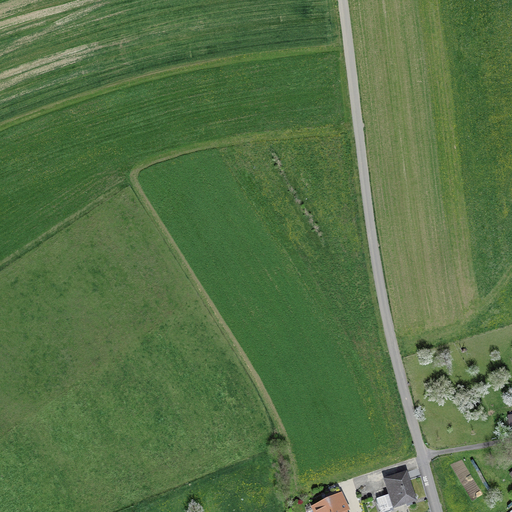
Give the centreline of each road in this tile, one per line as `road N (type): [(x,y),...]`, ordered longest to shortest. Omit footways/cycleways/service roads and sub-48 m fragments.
road 1 (track): [(360,127),(186,149),(135,169),(139,191),(252,373),(298,483)]
road 2 (residential): [(437,511),(382,283),(343,0)]
